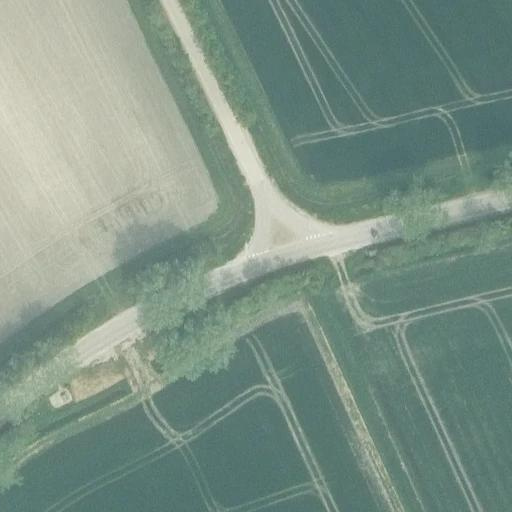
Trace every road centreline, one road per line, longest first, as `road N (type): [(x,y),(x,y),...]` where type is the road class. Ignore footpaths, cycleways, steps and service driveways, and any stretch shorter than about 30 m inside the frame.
road 1 (tertiary): [(0,413),(110,332),(288,255)]
road 2 (unclassified): [(288,255),(168,0)]
road 3 (tertiary): [(288,255),(511,199)]
